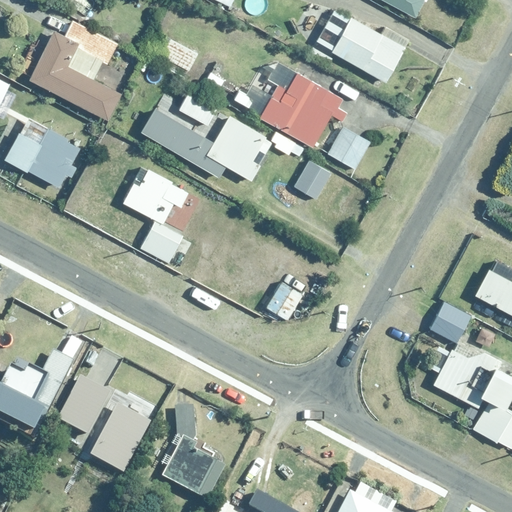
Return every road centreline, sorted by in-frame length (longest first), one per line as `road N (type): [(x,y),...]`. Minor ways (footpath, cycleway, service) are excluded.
road 1 (residential): [(318,403),(511,46)]
road 2 (residential): [(0,234),(318,403)]
road 3 (residential): [(318,403),(511,507)]
road 4 (track): [(231,511),(296,393)]
